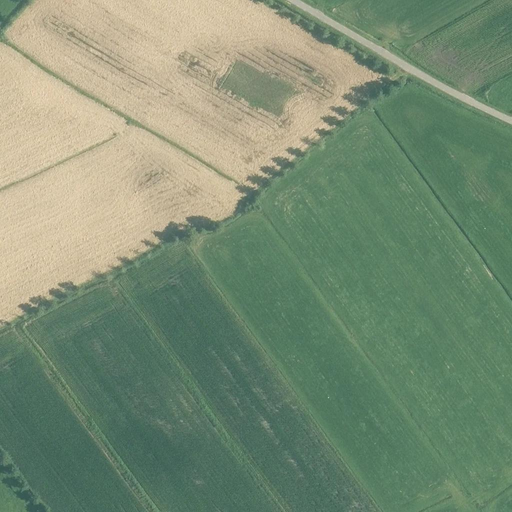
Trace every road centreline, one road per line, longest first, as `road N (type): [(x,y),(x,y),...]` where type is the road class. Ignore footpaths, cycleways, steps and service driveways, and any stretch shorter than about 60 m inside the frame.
road 1 (track): [(0,319),(259,184),(362,92),(409,68)]
road 2 (unclassified): [(511,121),(288,0)]
